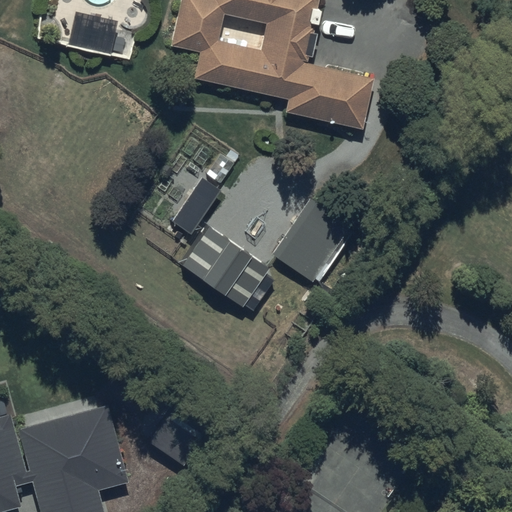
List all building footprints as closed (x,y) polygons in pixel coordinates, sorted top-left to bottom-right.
[(288,95),(285,109),(363,124),(373,71),(304,57),(306,47),(304,47),(308,28),(315,29),(320,0),(179,0),(171,43),(197,49),(191,75),(288,95)] [(111,17),(72,8),(66,35),(104,45),(111,17)] [(191,228),(217,188),(198,176),(172,216),(191,228)] [(328,205),(312,194),(305,205),(301,202),(268,248),(314,280),(340,244),(335,240),(358,208),(336,193),(328,205)] [(181,262),(246,300),(266,266),(201,228),(181,262)]
